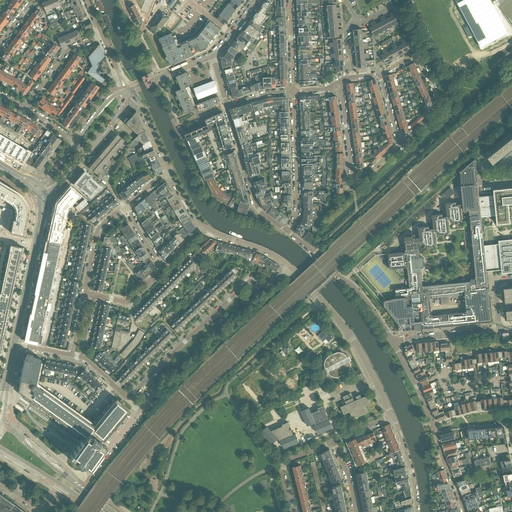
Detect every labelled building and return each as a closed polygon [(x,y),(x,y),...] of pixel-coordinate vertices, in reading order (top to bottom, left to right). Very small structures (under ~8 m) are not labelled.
[(10,1),(9,3),(16,8),(19,4),(13,0),(12,0),(11,2),(10,1)] [(50,9),(55,7),(52,0),(49,0),(47,1),(50,9)] [(231,0),(228,0),(227,2),(236,9),(239,5),(231,0)] [(266,0),(256,14),(251,20),(260,27),(268,16),(264,13),(268,9),(267,9),(268,8),(272,8),(272,6),(269,6),(272,2),(273,2),(273,1),(272,0),(266,0)] [(496,0),(495,0),(462,0),(457,3),(469,25),(464,28),(468,37),(474,34),(481,48),(508,33),(491,2),(496,0)] [(45,11),(50,9),(47,1),(42,3),(42,4),(40,5),(40,6),(41,9),(43,8),(45,11)] [(227,2),(224,6),(233,13),(236,9),(227,2)] [(9,5),(7,8),(13,12),(16,8),(9,3),(8,5),(9,5)] [(72,7),(75,12),(83,8),(81,3),(71,8),(72,7)] [(135,4),(129,8),(137,25),(143,22),(140,16),(140,15),(135,4)] [(224,6),(221,10),(230,17),(233,13),(224,6)] [(4,9),(3,11),(10,16),(13,12),(7,8),(5,10),(4,9)] [(36,8),(33,12),(40,18),(43,14),(36,8)] [(75,12),(77,17),(85,13),(83,8),(75,12)] [(221,10),(218,13),(227,21),(230,17),(221,10)] [(394,10),(391,12),(398,24),(403,22),(398,13),(396,14),(394,10)] [(3,14),(1,16),(7,20),(10,16),(3,11),(2,13),(3,14)] [(33,12),(30,16),(38,22),(39,20),(38,19),(39,17),(40,18),(33,12)] [(163,26),(168,19),(169,18),(162,12),(153,24),(150,27),(151,28),(156,32),(159,28),(161,29),(163,26)] [(391,16),(389,18),(394,27),(398,24),(391,12),(389,13),(391,16)] [(85,13),(77,17),(79,22),(88,19),(85,13)] [(227,21),(218,13),(215,17),(224,25),(227,21)] [(30,16),(27,21),(33,25),(35,23),(36,24),(38,22),(30,16)] [(384,16),(382,17),(389,30),(394,27),(389,18),(386,19),(384,16)] [(382,22),(379,23),(384,32),(389,30),(382,17),(380,18),(382,22)] [(93,27),(89,19),(80,24),(83,31),(85,30),(85,31),(93,27)] [(251,20),(248,24),(257,30),(260,27),(251,20)] [(27,21),(24,25),(32,30),(33,29),(32,28),(33,25),(27,21)] [(161,42),(161,43),(163,48),(165,47),(166,50),(165,51),(167,56),(169,56),(170,59),(169,60),(171,65),(194,55),(193,53),(205,48),(220,29),(210,21),(197,38),(181,44),(182,46),(178,48),(172,33),(159,38),(159,39),(161,38),(163,42),(161,42)] [(375,21),(372,22),(379,35),(384,32),(379,23),(377,24),(375,21)] [(379,35),(372,22),(370,23),(372,27),(369,28),(374,37),(379,35)] [(248,24),(246,27),(254,34),(257,30),(248,24)] [(24,25),(21,29),(27,33),(29,31),(31,32),(32,30),(24,25)] [(246,27),(243,30),(252,37),(254,34),(246,27)] [(21,29),(18,33),(26,38),(27,37),(26,36),(27,33),(21,29)] [(77,30),(72,32),(75,40),(81,38),(77,30)] [(243,30),(241,34),(249,41),(252,37),(243,30)] [(72,32),(67,34),(71,42),(75,40),(72,32)] [(18,33),(15,37),(22,41),(23,39),(25,40),(26,38),(18,33)] [(67,34),(62,37),(65,45),(71,42),(67,34)] [(238,37),(237,39),(246,46),(247,47),(251,50),(255,45),(254,44),(249,41),(241,34),(238,37)] [(402,38),(403,39),(409,50),(414,48),(410,40),(407,42),(403,35),(402,36),(403,37),(402,38)] [(15,37),(12,41),(20,46),(21,47),(24,43),(22,41),(15,37)] [(65,45),(62,37),(57,39),(57,40),(54,42),(60,46),(60,47),(65,45)] [(234,42),(242,49),(243,49),(243,50),(244,50),(246,46),(237,39),(234,42)] [(403,44),(400,45),(404,53),(409,50),(403,39),(401,40),(403,44)] [(9,45),(16,49),(17,50),(19,48),(20,46),(12,41),(9,45)] [(52,42),(49,46),(56,52),(59,48),(52,42)] [(234,42),(231,46),(238,51),(239,52),(242,49),(234,42)] [(394,42),(393,43),(399,56),(404,53),(400,45),(397,47),(395,43),(394,42)] [(393,49),(390,50),(395,58),(399,56),(393,43),(391,44),(391,45),(393,49)] [(104,56),(99,44),(88,57),(92,66),(87,73),(101,83),(104,79),(95,73),(96,71),(97,73),(98,73),(100,73),(100,72),(103,73),(104,71),(104,70),(105,68),(103,66),(103,62),(99,62),(104,56)] [(6,49),(14,55),(16,52),(14,51),(16,49),(9,45),(6,49)] [(47,49),(46,50),(53,56),(56,52),(49,46),(49,47),(50,47),(48,49),(47,49)] [(231,46),(228,50),(235,56),(236,56),(236,57),(237,56),(235,54),(238,51),(231,46)] [(386,48),(384,49),(390,61),(395,58),(390,50),(388,52),(386,48)] [(6,49),(3,53),(10,57),(11,55),(13,56),(14,55),(6,49)] [(390,61),(384,49),(382,50),(384,54),(381,56),(385,64),(390,61)] [(46,53),(44,55),(50,60),(53,56),(46,50),(44,52),(46,53)] [(228,50),(223,57),(230,62),(232,62),(236,61),(237,60),(240,59),(236,57),(236,56),(235,56),(228,50)] [(10,57),(3,53),(0,57),(8,62),(11,58),(10,57)] [(74,54),(71,58),(78,63),(81,59),(74,54)] [(41,56),(40,58),(47,64),(50,60),(44,55),(42,57),(41,56)] [(222,62),(223,67),(235,64),(236,63),(237,63),(236,61),(232,62),(230,62),(223,57),(222,58),(222,62)] [(40,61),(38,63),(44,68),(47,64),(40,58),(39,60),(40,61)] [(71,58),(68,63),(75,68),(77,66),(75,65),(77,63),(78,63),(71,58)] [(35,65),(34,67),(41,72),(44,68),(38,63),(36,65),(35,65)] [(65,67),(71,71),(72,72),(74,70),(75,68),(68,63),(65,67)] [(408,66),(410,71),(416,68),(414,63),(408,66)] [(31,71),(38,76),(41,72),(34,67),(33,68),(34,69),(32,71),(31,71)] [(65,67),(61,72),(68,77),(69,76),(68,75),(71,71),(65,67)] [(416,68),(410,71),(413,77),(419,74),(416,68)] [(0,77),(0,78),(3,81),(9,72),(6,70),(5,69),(0,77)] [(278,71),(278,80),(280,80),(287,79),(287,70),(280,70),(278,71)] [(38,76),(31,71),(28,75),(35,80),(38,76)] [(3,81),(8,83),(13,74),(11,73),(9,72),(3,81)] [(61,72),(57,78),(62,82),(65,79),(66,79),(68,77),(61,72)] [(181,89),(176,91),(185,114),(195,109),(186,87),(192,85),(187,72),(176,77),(181,89)] [(8,83),(12,86),(16,79),(14,78),(15,75),(13,74),(8,83)] [(413,77),(415,82),(421,79),(419,74),(413,77)] [(16,88),(20,91),(25,84),(23,83),(24,80),(23,80),(26,76),(24,75),(22,79),(21,79),(16,88)] [(12,86),(16,88),(21,79),(22,79),(20,78),(18,80),(16,79),(12,86)] [(57,78),(53,82),(61,88),(62,86),(61,85),(62,82),(57,78)] [(287,79),(280,80),(278,80),(275,80),(275,88),(286,87),(288,85),(287,85),(287,79)] [(415,82),(418,88),(424,85),(421,79),(415,82)] [(25,84),(20,91),(20,92),(25,94),(34,82),(31,80),(30,82),(27,85),(25,84)] [(243,87),(242,83),(241,80),(239,81),(239,82),(240,84),(242,89),(244,95),(248,94),(246,87),(243,87)] [(53,82),(50,86),(57,91),(56,91),(58,88),(60,89),(61,88),(53,82)] [(61,124),(68,129),(69,127),(74,121),(79,114),(80,112),(81,111),(82,111),(82,110),(86,104),(91,98),(91,97),(92,96),(93,94),(94,94),(98,87),(91,82),(85,91),(79,99),(73,107),(67,116),(62,122),(61,124)] [(217,90),(215,82),(194,90),(198,98),(217,90)] [(418,88),(421,93),(427,90),(424,85),(418,88)] [(57,91),(50,86),(47,91),(54,96),(57,91)] [(237,86),(229,89),(232,98),(233,98),(244,95),(242,89),(238,90),(237,86)] [(421,93),(423,98),(429,96),(427,90),(421,93)] [(37,104),(41,107),(46,101),(44,100),(45,98),(43,96),(37,104)] [(300,99),(300,102),(306,102),(306,105),(308,104),(308,106),(310,106),(310,96),(306,96),(302,96),(300,98),(300,99)] [(423,98),(426,104),(431,101),(429,96),(423,98)] [(269,107),(270,113),(275,112),(275,110),(273,111),(273,109),(272,106),(274,105),(274,103),(273,103),(273,98),(270,98),(267,99),(269,107)] [(268,113),(270,113),(269,107),(267,99),(262,100),(264,108),(266,107),(267,110),(268,113)] [(265,111),(264,108),(262,100),(257,101),(259,110),(262,109),(263,114),(266,113),(265,111)] [(41,107),(45,111),(51,103),(49,102),(48,103),(46,101),(41,107)] [(261,114),(259,110),(257,101),(252,103),(256,116),(261,114)] [(431,101),(426,104),(428,109),(434,107),(431,101)] [(204,109),(202,102),(196,104),(199,111),(204,109)] [(45,111),(50,114),(54,107),(52,106),(52,104),(51,103),(45,111)] [(231,110),(232,114),(238,112),(239,115),(240,115),(241,117),(244,116),(241,106),(231,109),(231,110)] [(54,107),(50,114),(54,117),(59,109),(57,108),(56,109),(54,107)] [(5,118),(8,119),(12,112),(7,110),(2,120),(4,121),(5,118)] [(125,123),(138,135),(139,134),(145,131),(140,121),(139,121),(138,119),(139,119),(136,111),(125,123)] [(7,127),(9,128),(16,115),(12,112),(8,119),(10,121),(8,125),(7,127)] [(222,112),(216,115),(219,121),(224,118),(222,112)] [(267,115),(266,113),(263,114),(261,114),(256,116),(255,116),(256,122),(259,121),(258,118),(267,115)] [(14,122),(17,124),(21,117),(16,114),(16,115),(9,128),(11,129),(14,122)] [(216,115),(211,117),(213,123),(215,122),(216,122),(219,121),(216,115)] [(15,132),(18,133),(25,119),(21,117),(17,124),(19,125),(15,132)] [(205,120),(207,125),(208,126),(213,123),(211,117),(205,120)] [(216,122),(215,122),(217,127),(226,124),(224,118),(219,121),(216,122)] [(23,127),(26,129),(30,122),(25,119),(18,133),(19,134),(20,133),(23,127)] [(235,123),(236,127),(243,125),(246,124),(249,123),(248,119),(244,120),(245,120),(235,123)] [(419,123),(416,120),(410,125),(413,128),(419,123)] [(26,133),(28,134),(35,125),(32,123),(30,122),(26,129),(28,130),(26,133)] [(32,133),(34,134),(39,128),(35,125),(28,134),(27,136),(25,138),(27,139),(29,137),(30,135),(32,133)] [(207,125),(202,127),(204,133),(206,132),(208,132),(210,131),(209,128),(208,126),(207,125)] [(202,127),(196,130),(199,136),(203,134),(204,133),(202,127)] [(39,128),(34,134),(36,136),(31,143),(33,145),(43,131),(39,128)] [(194,130),(191,132),(193,138),(197,136),(198,136),(199,136),(196,130),(194,130)] [(38,142),(44,146),(52,152),(56,147),(60,142),(61,140),(59,139),(53,134),(52,135),(47,131),(45,133),(44,134),(39,140),(38,142)] [(134,140),(132,141),(132,142),(128,147),(131,149),(139,140),(143,145),(145,143),(149,141),(145,131),(139,134),(138,135),(134,139),(134,140)] [(193,138),(191,132),(185,135),(188,141),(193,138)] [(116,134),(112,138),(123,147),(125,146),(122,143),(124,141),(116,134)] [(0,149),(23,162),(23,161),(24,161),(27,154),(28,152),(25,150),(0,135),(0,149)] [(188,141),(190,145),(200,141),(198,136),(197,136),(193,138),(188,141)] [(487,157),(490,161),(493,164),(511,148),(511,137),(490,155),(487,157)] [(112,138),(109,142),(117,149),(118,147),(122,149),(123,147),(112,138)] [(138,152),(143,150),(151,146),(149,141),(145,143),(143,145),(142,146),(137,150),(138,152)] [(190,145),(192,150),(202,146),(200,141),(190,145)] [(248,142),(241,144),(242,149),(262,143),(262,141),(253,143),(252,141),(248,142)] [(36,146),(34,149),(39,153),(40,154),(47,159),(52,152),(44,146),(38,142),(36,146)] [(109,142),(105,146),(116,156),(118,154),(115,151),(117,149),(109,142)] [(242,149),(244,154),(255,151),(254,149),(263,146),(262,143),(242,149)] [(105,146),(102,150),(110,157),(111,155),(115,158),(116,156),(105,146)] [(141,156),(142,156),(141,155),(145,153),(153,150),(151,146),(143,150),(144,152),(140,154),(141,156),(141,155),(141,156)] [(192,150),(194,155),(204,151),(202,146),(192,150)] [(382,146),(377,150),(382,155),(386,151),(383,147),(382,146)] [(30,165),(31,166),(37,159),(40,154),(39,153),(34,149),(28,157),(28,158),(26,162),(25,163),(30,165)] [(102,150),(98,154),(109,164),(111,162),(107,160),(110,157),(102,150)] [(145,156),(146,158),(154,154),(153,150),(145,153),(141,155),(142,156),(142,157),(145,156)] [(382,155),(377,150),(373,154),(372,153),(371,156),(374,158),(369,162),(371,165),(377,159),(382,155)] [(194,155),(196,160),(206,156),(204,151),(194,155)] [(244,154),(245,159),(259,155),(265,154),(264,151),(256,153),(255,151),(244,154)] [(144,162),(140,156),(139,154),(138,152),(128,158),(134,169),(144,162)] [(37,159),(39,161),(43,164),(47,159),(40,154),(37,159)] [(98,154),(95,159),(102,165),(104,163),(108,166),(109,164),(98,154)] [(154,154),(146,158),(144,159),(143,159),(145,163),(156,158),(154,154)] [(259,155),(245,159),(250,176),(257,174),(260,173),(259,169),(260,169),(259,165),(263,164),(262,162),(261,162),(259,155)] [(196,160),(198,165),(209,161),(206,156),(196,160)] [(302,157),(302,161),(302,166),(315,166),(318,166),(318,162),(316,162),(316,164),(314,164),(314,159),(315,159),(317,159),(319,159),(319,166),(320,166),(323,165),(325,165),(325,160),(325,156),(320,156),(315,156),(302,157)] [(146,165),(147,167),(158,162),(156,158),(145,163),(146,165)] [(32,166),(35,168),(39,161),(37,159),(31,166),(32,167),(32,166)] [(95,159),(91,163),(102,172),(104,170),(100,168),(102,165),(95,159)] [(459,173),(460,185),(471,184),(470,182),(477,181),(477,180),(477,175),(475,159),(459,173)] [(39,161),(35,168),(39,171),(43,164),(39,161)] [(198,165),(200,170),(211,166),(209,161),(198,165)] [(148,169),(145,170),(147,172),(160,166),(158,162),(147,167),(148,169)] [(102,172),(91,163),(87,167),(95,174),(97,171),(101,174),(102,172)] [(150,174),(150,175),(153,172),(155,175),(162,170),(160,166),(147,172),(148,174),(149,175),(150,174)] [(200,170),(203,175),(213,171),(211,166),(200,170)] [(144,174),(142,174),(147,181),(152,178),(152,177),(150,175),(150,174),(149,175),(148,174),(147,172),(145,170),(144,169),(142,170),(144,173),(144,174)] [(84,171),(73,184),(74,185),(90,199),(103,187),(87,173),(84,171)] [(137,178),(135,180),(140,187),(144,184),(136,174),(134,171),(132,172),(134,175),(137,178)] [(205,180),(214,176),(215,176),(213,171),(203,175),(205,180)] [(147,181),(142,174),(141,174),(140,172),(139,173),(138,174),(137,173),(136,174),(144,184),(147,181)] [(207,183),(208,185),(216,181),(214,176),(205,180),(206,184),(207,183)] [(129,178),(130,180),(137,189),(140,187),(135,180),(134,181),(131,178),(130,177),(129,178)] [(256,187),(258,192),(262,191),(261,190),(265,189),(268,188),(266,185),(264,179),(254,182),(255,187),(256,187)] [(0,180),(0,198),(2,199),(3,196),(11,201),(13,202),(15,204),(16,206),(17,208),(17,211),(17,213),(17,215),(16,221),(12,220),(10,230),(12,230),(12,233),(24,236),(28,217),(29,213),(29,209),(28,204),(26,200),(24,197),(21,194),(17,191),(0,180)] [(130,180),(126,182),(134,192),(137,189),(130,180)] [(208,187),(209,190),(218,186),(216,181),(208,185),(209,186),(208,187)] [(236,190),(237,189),(245,186),(243,181),(234,184),(236,190)] [(501,270),(502,274),(511,272),(511,239),(498,241),(498,240),(510,239),(510,238),(511,238),(511,187),(507,188),(493,190),(479,192),(480,196),(479,196),(477,181),(470,182),(471,184),(460,185),(462,204),(460,204),(456,205),(456,202),(445,203),(447,216),(443,217),(442,214),(432,215),(433,229),(429,229),(429,226),(418,227),(419,240),(416,241),(415,234),(412,234),(412,237),(410,237),(404,237),(406,252),(388,254),(389,269),(407,267),(409,288),(395,289),(396,300),(386,301),(385,301),(384,301),(384,306),(398,324),(399,331),(406,330),(416,329),(425,329),(438,327),(456,325),(461,325),(462,325),(467,324),(491,322),(486,271),(501,270)] [(125,183),(123,185),(131,195),(134,192),(126,182),(125,183)] [(158,197),(161,194),(166,190),(169,187),(166,182),(156,189),(160,193),(157,195),(158,197)] [(124,189),(122,190),(127,197),(131,195),(123,185),(121,186),(124,189)] [(213,193),(214,194),(220,189),(218,186),(209,190),(212,193),(213,193)] [(234,194),(236,193),(246,191),(245,186),(237,189),(237,191),(233,192),(233,193),(234,194)] [(127,197),(122,190),(119,187),(117,188),(120,192),(118,194),(117,195),(119,198),(124,200),(127,197)] [(159,200),(165,197),(172,192),(169,187),(166,190),(161,194),(162,196),(158,199),(159,200)] [(56,204),(27,340),(38,342),(45,309),(47,309),(48,302),(47,302),(61,236),(62,237),(64,230),(62,230),(67,210),(79,195),(70,188),(56,204)] [(268,188),(265,189),(261,190),(262,191),(258,192),(256,192),(256,193),(257,197),(258,197),(259,197),(261,196),(271,192),(270,191),(269,192),(268,188)] [(215,196),(218,200),(223,191),(220,189),(214,194),(215,196)] [(150,194),(155,199),(158,197),(157,195),(154,191),(150,194)] [(221,200),(223,201),(227,194),(223,191),(218,200),(220,201),(221,200)] [(304,197),(317,197),(317,198),(318,199),(322,199),(324,199),(325,199),(325,191),(323,191),(318,191),(303,191),(303,197),(304,197)] [(158,203),(159,205),(174,196),(172,192),(165,197),(166,198),(158,203)] [(257,197),(259,202),(273,197),(271,193),(271,192),(261,196),(259,197),(258,197),(257,197)] [(147,197),(157,209),(158,210),(159,208),(154,202),(156,201),(155,199),(150,194),(147,197)] [(227,194),(223,201),(224,202),(224,203),(226,205),(232,197),(227,194)] [(108,199),(113,206),(117,202),(112,195),(109,197),(108,196),(106,197),(108,199)] [(265,211),(268,213),(276,202),(278,202),(279,202),(279,200),(280,200),(280,195),(279,195),(279,198),(277,198),(277,199),(273,199),(271,200),(272,201),(271,203),(270,202),(261,206),(265,211)] [(161,207),(163,205),(168,202),(169,204),(177,199),(174,196),(159,205),(161,207)] [(102,201),(103,202),(109,209),(113,206),(108,199),(106,197),(102,201)] [(143,200),(149,206),(151,205),(156,211),(157,209),(147,197),(143,200)] [(261,206),(270,202),(271,203),(272,201),(271,200),(273,199),(273,197),(259,202),(261,206)] [(166,211),(168,210),(179,203),(177,199),(169,204),(170,206),(167,208),(165,209),(166,211)] [(153,214),(151,212),(148,208),(149,206),(143,200),(140,202),(151,215),(152,214),(153,214)] [(100,203),(98,204),(105,212),(109,209),(103,202),(101,204),(100,203)] [(137,205),(145,215),(147,213),(149,216),(151,215),(140,202),(137,205)] [(268,213),(272,216),(277,210),(278,207),(276,205),(278,202),(276,202),(268,213)] [(168,210),(170,213),(181,206),(179,203),(168,210)] [(105,212),(98,204),(96,205),(96,206),(97,207),(95,209),(101,216),(105,212)] [(144,217),(141,219),(142,220),(143,220),(144,220),(144,221),(148,218),(137,205),(134,207),(138,216),(141,213),(144,217)] [(177,217),(178,218),(186,214),(181,206),(170,213),(169,214),(172,218),(171,219),(172,220),(177,217)] [(248,209),(237,206),(236,209),(238,209),(237,212),(238,212),(244,214),(246,214),(248,209)] [(86,210),(89,214),(87,217),(89,220),(92,223),(96,219),(89,211),(87,209),(86,207),(82,210),(83,212),(86,210)] [(272,216),(276,219),(282,210),(280,208),(278,211),(277,210),(272,216)] [(89,211),(96,219),(101,216),(95,209),(93,211),(91,209),(91,210),(89,211)] [(169,225),(171,228),(173,226),(172,224),(171,224),(162,209),(159,211),(155,213),(157,216),(158,218),(159,220),(160,221),(165,228),(169,225)] [(276,219),(280,222),(285,214),(283,213),(284,211),(282,209),(282,210),(276,219)] [(285,214),(280,222),(282,224),(283,224),(285,223),(291,215),(291,213),(290,212),(290,213),(289,213),(287,216),(285,214)] [(140,220),(144,227),(150,221),(149,219),(153,216),(152,214),(151,215),(149,216),(148,218),(144,221),(144,220),(143,220),(142,220),(141,219),(140,220)] [(172,224),(173,226),(188,217),(186,214),(178,218),(179,220),(172,224)] [(180,227),(183,226),(190,221),(188,217),(173,226),(174,227),(175,228),(178,226),(179,228),(180,227)] [(144,227),(146,231),(159,220),(158,218),(152,223),(150,221),(144,227)] [(146,231),(148,234),(155,228),(154,227),(160,221),(159,220),(146,231)] [(180,230),(178,231),(179,233),(192,224),(190,221),(183,226),(184,227),(180,230)] [(119,240),(120,239),(121,239),(132,232),(128,224),(128,225),(120,229),(121,230),(124,234),(118,238),(119,240)] [(176,234),(174,236),(180,242),(184,238),(194,228),(192,224),(179,233),(178,231),(177,230),(174,233),(176,234)] [(148,234),(150,238),(163,227),(162,225),(159,228),(158,229),(157,227),(155,228),(148,234)] [(303,239),(311,244),(315,235),(315,233),(316,231),(318,225),(312,226),(312,231),(311,233),(308,231),(303,239)] [(301,227),(298,226),(295,231),(295,233),(301,237),(308,228),(301,227)] [(163,227),(150,238),(153,242),(160,236),(158,234),(162,231),(164,229),(163,227)] [(132,232),(121,239),(122,241),(121,241),(122,243),(135,235),(132,232)] [(107,237),(112,245),(115,243),(117,242),(112,234),(107,237)] [(165,240),(168,242),(174,248),(177,245),(166,235),(165,234),(163,235),(167,238),(165,240)] [(168,234),(166,235),(177,245),(180,242),(174,236),(172,238),(168,234)] [(128,242),(130,244),(137,239),(135,235),(122,243),(118,246),(119,248),(125,244),(128,242)] [(104,237),(104,238),(102,245),(111,247),(112,247),(112,245),(107,237),(104,237)] [(206,254),(218,242),(212,240),(208,238),(198,246),(199,246),(198,247),(199,248),(199,247),(203,251),(206,254)] [(126,246),(128,249),(139,242),(137,239),(130,244),(126,246)] [(163,247),(162,248),(168,254),(171,251),(160,241),(159,240),(157,241),(160,244),(163,247)] [(162,240),(160,241),(171,251),(174,248),(168,242),(166,244),(162,240)] [(128,249),(131,253),(141,246),(139,242),(128,249)] [(168,254),(162,248),(159,245),(158,245),(156,243),(154,244),(163,259),(168,254)] [(0,350),(6,322),(7,318),(9,308),(10,303),(11,301),(10,301),(11,301),(10,301),(10,300),(11,296),(12,296),(12,295),(21,253),(21,251),(22,247),(10,245),(8,251),(10,252),(9,257),(1,293),(0,293),(0,292),(0,350)] [(132,257),(133,257),(144,250),(141,246),(131,253),(132,255),(124,260),(125,262),(129,259),(132,257)] [(234,254),(235,253),(239,248),(238,248),(232,246),(230,253),(234,254)] [(133,257),(135,260),(146,253),(144,250),(133,257)] [(253,259),(252,261),(253,261),(257,253),(252,251),(248,250),(245,256),(246,256),(246,258),(245,260),(249,261),(250,257),(253,259)] [(142,260),(142,261),(144,259),(145,260),(146,260),(146,261),(149,259),(146,253),(135,260),(137,263),(138,263),(138,262),(140,261),(142,260)] [(200,258),(198,256),(195,253),(192,256),(197,262),(200,258)] [(258,263),(258,264),(262,255),(257,253),(253,261),(252,261),(250,263),(246,267),(248,268),(249,268),(252,264),(253,263),(257,265),(258,263)] [(233,263),(237,256),(236,255),(234,255),(229,262),(233,263)] [(262,266),(267,268),(268,266),(265,264),(268,259),(267,258),(262,255),(258,264),(262,266)] [(133,316),(134,317),(139,322),(197,264),(191,259),(133,316)] [(142,261),(143,261),(152,271),(155,267),(149,259),(146,261),(146,260),(145,260),(144,259),(142,261)] [(138,262),(140,264),(149,273),(152,271),(143,261),(142,263),(140,261),(138,262)] [(270,270),(271,271),(276,263),(272,261),(268,269),(266,271),(268,272),(270,270)] [(276,263),(271,271),(272,272),(274,273),(277,270),(277,271),(277,270),(280,266),(276,263)] [(141,269),(140,270),(146,276),(149,273),(140,264),(138,266),(141,269)] [(146,276),(140,270),(138,268),(134,271),(136,272),(134,274),(141,282),(146,276)] [(231,270),(218,283),(172,326),(177,332),(237,276),(235,275),(239,272),(235,268),(232,271),(231,270)] [(266,271),(263,269),(261,274),(268,278),(269,277),(270,274),(271,273),(270,273),(268,272),(266,271)] [(80,273),(69,271),(69,273),(71,274),(70,277),(79,279),(80,273)] [(209,272),(201,281),(202,283),(211,274),(209,272)] [(183,293),(185,294),(194,286),(192,284),(183,293)] [(505,303),(506,311),(505,311),(506,320),(510,320),(511,319),(511,287),(507,288),(503,288),(503,290),(504,300),(505,303)] [(193,288),(184,297),(186,299),(188,296),(194,290),(194,289),(193,288)] [(167,309),(168,310),(177,302),(176,300),(167,309)] [(101,303),(100,309),(108,311),(115,312),(117,313),(118,307),(115,307),(114,310),(112,310),(112,309),(109,308),(109,305),(101,303)] [(176,305),(167,313),(169,315),(178,306),(176,305)] [(119,315),(117,323),(129,325),(130,317),(119,315)] [(150,325),(152,327),(160,318),(157,315),(153,319),(154,321),(150,325)] [(156,325),(155,325),(147,333),(148,335),(150,334),(157,327),(156,325)] [(318,336),(320,338),(323,342),(326,339),(328,342),(334,337),(326,328),(323,331),(318,336)] [(142,355),(134,363),(126,372),(118,380),(124,385),(131,377),(140,369),(148,360),(156,352),(165,344),(173,335),(168,330),(159,338),(151,346),(142,355)] [(141,343),(132,353),(134,354),(138,349),(140,347),(142,345),(141,343)] [(407,356),(411,353),(412,353),(408,346),(403,349),(407,356)] [(98,362),(106,354),(108,352),(106,350),(105,351),(104,352),(102,354),(100,352),(94,358),(98,362)] [(335,353),(334,353),(329,356),(328,356),(327,357),(327,358),(326,358),(326,359),(325,360),(325,361),(324,362),(324,363),(324,364),(324,365),(324,366),(325,367),(325,368),(326,368),(327,369),(325,370),(327,373),(328,373),(328,374),(329,375),(330,376),(331,376),(331,377),(332,377),(333,377),(334,378),(335,378),(336,378),(337,378),(338,377),(339,377),(340,377),(346,374),(346,373),(347,373),(348,372),(348,371),(349,371),(349,370),(350,369),(350,368),(350,367),(350,366),(350,365),(350,364),(350,363),(350,362),(349,361),(350,361),(349,358),(347,359),(346,358),(347,357),(346,356),(346,355),(345,355),(344,354),(344,353),(343,353),(342,353),(341,352),(340,352),(339,352),(338,352),(337,352),(336,352),(335,353)] [(17,391),(18,392),(19,392),(20,393),(21,394),(23,395),(25,396),(33,402),(35,404),(37,405),(43,409),(46,411),(51,415),(55,418),(60,422),(63,424),(69,428),(72,430),(78,434),(81,437),(83,438),(93,425),(91,424),(51,395),(44,390),(43,389),(42,389),(40,388),(38,386),(36,385),(35,385),(36,383),(40,364),(40,362),(40,361),(41,359),(38,358),(35,357),(32,356),(33,355),(26,353),(25,355),(24,362),(23,366),(21,373),(20,377),(19,383),(17,391)] [(406,357),(410,364),(415,362),(411,353),(407,356),(407,357),(406,357)] [(98,362),(102,366),(108,359),(110,357),(108,355),(106,357),(107,355),(106,354),(98,362)] [(102,366),(106,369),(114,361),(112,359),(110,361),(108,359),(102,366)] [(472,359),(466,359),(467,368),(473,368),(473,363),(475,363),(474,359),(472,359)] [(114,361),(106,369),(111,373),(115,368),(116,367),(117,366),(114,364),(116,363),(114,361)] [(116,370),(118,372),(126,363),(125,361),(116,370)] [(410,364),(415,373),(420,370),(415,362),(410,364)] [(79,380),(81,381),(88,373),(84,369),(78,376),(81,378),(79,380)] [(415,373),(417,378),(425,374),(423,369),(420,370),(415,373)] [(84,381),(87,383),(93,377),(88,373),(81,381),(83,383),(84,381)] [(420,383),(421,382),(427,379),(428,379),(425,374),(417,378),(420,383)] [(87,387),(89,389),(96,380),(93,377),(87,383),(89,385),(87,387)] [(422,387),(424,392),(432,389),(430,383),(429,384),(428,382),(427,379),(421,382),(422,384),(423,386),(422,387)] [(96,380),(89,389),(91,390),(93,388),(95,391),(101,384),(96,380)] [(426,397),(432,395),(434,394),(432,389),(424,392),(426,397)] [(350,411),(353,419),(367,413),(364,405),(370,403),(367,395),(365,396),(364,393),(359,394),(360,395),(353,398),(352,397),(350,393),(343,397),(345,401),(341,403),(342,406),(341,407),(344,414),(350,411)] [(426,397),(430,406),(435,404),(432,395),(426,397)] [(83,438),(73,453),(71,455),(70,457),(75,461),(76,463),(78,462),(79,466),(80,466),(81,466),(83,466),(85,465),(90,469),(106,446),(102,443),(104,441),(108,436),(107,436),(126,414),(127,414),(129,412),(121,404),(122,403),(116,398),(115,400),(94,424),(93,425),(83,438)] [(479,401),(478,401),(479,408),(480,408),(481,407),(481,409),(487,408),(486,399),(480,400),(481,401),(479,401)] [(475,401),(470,402),(472,411),(477,409),(477,408),(479,408),(478,401),(475,402),(475,401)] [(434,413),(436,418),(444,414),(443,411),(439,413),(435,404),(430,406),(433,414),(434,413)] [(309,408),(301,411),(301,412),(304,418),(304,419),(307,425),(307,426),(311,424),(314,423),(316,426),(314,426),(314,427),(315,427),(317,433),(317,434),(321,432),(325,431),(325,430),(332,427),(332,428),(332,427),(331,424),(330,424),(329,420),(328,420),(328,419),(328,418),(327,418),(327,417),(327,416),(327,417),(327,416),(326,416),(326,415),(326,414),(325,413),(326,413),(325,413),(323,410),(325,410),(324,406),(318,408),(318,410),(317,410),(318,411),(311,414),(311,413),(309,408)] [(456,415),(455,409),(446,412),(448,418),(456,415)] [(267,438),(266,438),(267,438),(272,443),(272,444),(275,441),(278,438),(281,441),(284,448),(287,446),(287,447),(288,447),(288,446),(291,445),(292,445),(298,442),(299,442),(297,438),(295,435),(296,434),(293,435),(292,435),(293,434),(292,434),(292,433),(291,432),(292,432),(291,432),(291,431),(291,430),(288,422),(282,425),(283,426),(282,426),(282,427),(281,427),(280,427),(281,427),(279,428),(277,429),(274,430),(273,430),(272,431),(271,431),(267,427),(261,433),(267,438)] [(381,431),(382,433),(392,429),(390,424),(382,427),(383,430),(381,431)] [(496,437),(495,437),(495,438),(502,438),(503,444),(507,443),(506,437),(505,432),(504,427),(502,426),(495,427),(496,437)] [(495,427),(474,429),(475,439),(495,437),(496,437),(495,427)] [(385,434),(386,437),(394,434),(392,429),(382,433),(382,435),(385,434)] [(475,439),(474,429),(467,430),(466,431),(468,437),(468,438),(469,439),(475,439)] [(373,432),(368,434),(372,442),(377,440),(375,436),(373,432)] [(453,432),(447,434),(448,441),(455,439),(453,432)] [(368,434),(364,437),(367,445),(372,442),(368,434)] [(385,441),(385,443),(396,439),(394,434),(386,437),(387,440),(385,441)] [(447,434),(440,436),(442,443),(448,441),(447,434)] [(359,439),(361,444),(362,447),(367,445),(364,437),(359,439)] [(361,444),(359,439),(356,440),(355,438),(347,442),(358,466),(366,462),(358,445),(361,444)] [(389,444),(390,447),(398,444),(396,439),(385,443),(386,445),(389,444)] [(442,444),(444,451),(457,448),(460,447),(459,443),(456,443),(456,441),(442,444)] [(392,453),(400,450),(400,449),(398,444),(390,447),(391,450),(389,451),(389,453),(392,453)] [(447,459),(459,454),(459,453),(464,452),(464,451),(468,450),(468,449),(467,448),(465,449),(458,450),(445,455),(447,459)] [(325,451),(320,453),(323,461),(332,457),(329,449),(329,450),(326,451),(326,450),(325,451)] [(447,459),(449,464),(458,460),(457,456),(459,455),(459,454),(447,459)] [(500,461),(502,468),(511,466),(509,454),(506,455),(505,455),(501,456),(502,460),(500,461)] [(472,464),(470,457),(469,455),(462,457),(462,459),(464,464),(464,465),(468,464),(469,465),(472,464)] [(332,457),(323,461),(325,466),(326,465),(327,468),(336,464),(332,457)] [(458,461),(458,460),(449,464),(451,470),(458,468),(457,466),(464,464),(462,459),(458,461)] [(324,511),(313,462),(310,463),(322,511),(324,511)] [(326,511),(315,462),(313,462),(324,511),(326,511)] [(328,470),(327,470),(329,475),(339,472),(336,464),(327,468),(328,470)] [(294,474),(295,478),(302,477),(301,473),(302,473),(303,473),(302,469),(301,469),(300,465),(293,467),(294,471),(293,472),(294,474)] [(502,468),(503,475),(511,473),(511,468),(511,466),(502,468)] [(393,470),(394,472),(390,473),(391,477),(395,476),(394,476),(401,474),(401,476),(407,475),(406,467),(393,470)] [(432,475),(433,478),(445,474),(444,470),(437,472),(437,474),(432,475)] [(342,479),(339,472),(329,475),(333,483),(337,481),(338,481),(339,481),(342,479)] [(359,473),(356,474),(358,482),(367,480),(366,472),(361,473),(360,473),(359,473)] [(511,473),(503,475),(504,481),(511,479),(511,473)] [(394,476),(395,476),(396,484),(409,481),(407,475),(401,476),(401,474),(394,476)] [(302,477),(295,478),(296,483),(296,484),(296,486),(297,485),(298,490),(305,488),(304,485),(305,484),(305,482),(304,480),(303,481),(302,477)] [(367,480),(358,482),(358,485),(359,491),(369,489),(367,480)] [(434,486),(435,491),(437,490),(449,486),(450,486),(448,482),(442,484),(442,483),(436,485),(434,486)] [(336,486),(331,487),(333,495),(342,493),(341,485),(337,485),(336,485),(336,486)] [(473,486),(460,491),(462,495),(471,492),(470,489),(474,488),(474,487),(474,486),(474,485),(473,486)] [(462,496),(465,501),(474,497),(481,495),(489,493),(488,490),(487,490),(482,491),(480,487),(478,488),(475,489),(476,490),(462,496)] [(305,488),(298,490),(299,494),(298,494),(299,496),(299,497),(300,497),(301,501),(308,500),(307,496),(308,496),(307,494),(307,491),(308,490),(308,488),(306,488),(305,488)] [(405,498),(408,497),(411,496),(410,488),(403,491),(405,498)] [(369,489),(359,491),(361,497),(361,499),(371,497),(369,489)] [(436,500),(437,499),(452,494),(451,490),(442,493),(442,495),(435,498),(436,500)] [(342,493),(333,495),(334,500),(335,500),(335,502),(344,500),(343,495),(342,493)] [(0,511),(6,511),(13,503),(0,494),(0,511)] [(465,501),(467,506),(477,502),(479,501),(480,501),(479,498),(482,497),(481,495),(474,497),(465,501)] [(371,497),(361,499),(361,500),(363,508),(373,506),(371,497)] [(405,498),(397,501),(399,507),(402,506),(402,505),(403,505),(404,504),(405,504),(405,505),(408,504),(405,498)] [(441,507),(455,502),(454,499),(445,501),(445,503),(440,505),(441,507)] [(308,500),(301,501),(302,506),(301,506),(301,507),(302,508),(303,508),(303,511),(305,511),(313,510),(313,508),(311,508),(310,505),(310,503),(309,503),(308,500)] [(336,505),(335,505),(336,510),(346,508),(345,505),(344,500),(335,502),(336,505)] [(467,506),(468,510),(481,506),(483,505),(482,504),(480,504),(479,501),(477,502),(467,506)] [(13,503),(6,511),(24,511),(22,510),(13,504),(13,503)]
